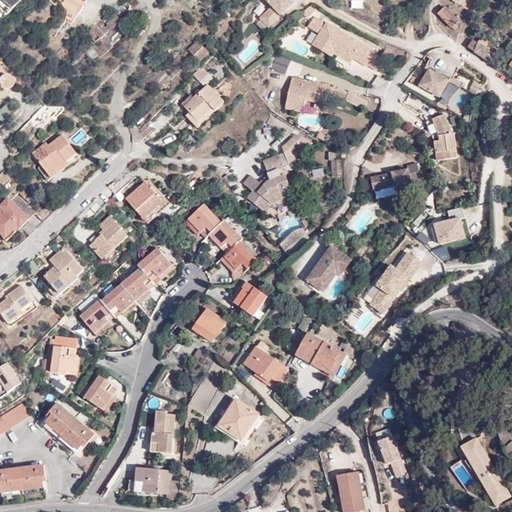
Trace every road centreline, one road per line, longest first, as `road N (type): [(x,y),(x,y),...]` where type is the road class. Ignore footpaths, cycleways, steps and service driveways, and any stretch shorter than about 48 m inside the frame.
road 1 (residential): [(511,343),(452,308),(423,315),(328,421),(200,511)]
road 2 (track): [(328,230),(348,202),(358,156),(424,45),(450,44),(503,91)]
road 3 (residential): [(191,275),(161,314),(124,440),(86,507)]
road 4 (track): [(511,94),(503,91),(498,252)]
road 5 (residential): [(153,0),(159,12),(121,86),(117,111),(127,156)]
road 6 (track): [(498,252),(399,327),(380,366)]
road 7 (residential): [(127,156),(7,269)]
road 8 (unknown): [(203,510),(199,448),(220,392)]
